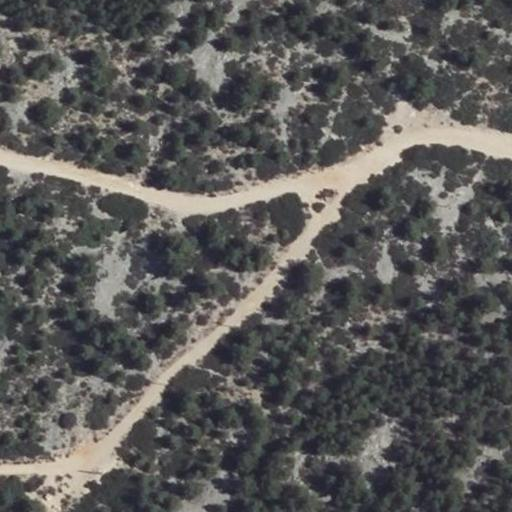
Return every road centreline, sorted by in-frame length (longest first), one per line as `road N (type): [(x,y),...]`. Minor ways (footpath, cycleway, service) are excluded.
road 1 (track): [(0,468),(88,454),(265,288),(359,169)]
road 2 (track): [(0,156),(194,207),(359,169)]
road 3 (track): [(359,169),(404,144),(449,138),(511,148)]
